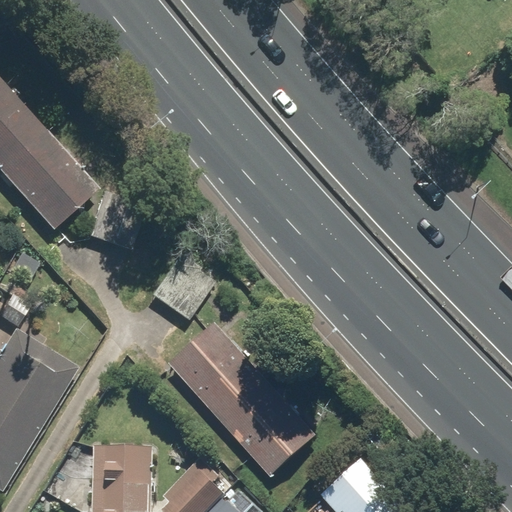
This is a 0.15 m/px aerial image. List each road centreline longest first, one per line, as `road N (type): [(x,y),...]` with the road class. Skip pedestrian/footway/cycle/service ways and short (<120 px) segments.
road 1 (motorway): [(468,377),(285,183),(129,0)]
road 2 (motorway): [(214,0),(511,327)]
